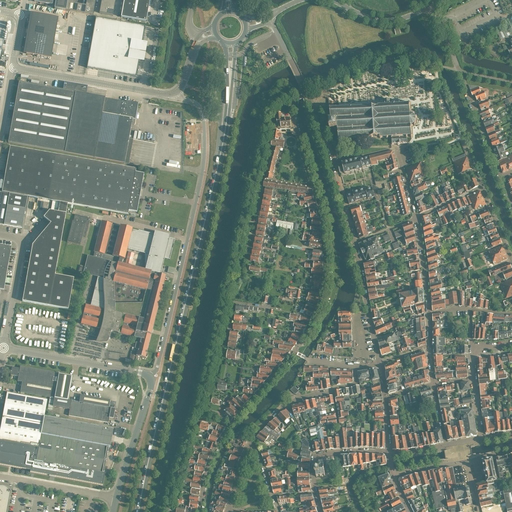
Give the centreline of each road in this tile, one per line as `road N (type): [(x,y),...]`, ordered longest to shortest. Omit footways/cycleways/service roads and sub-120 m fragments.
road 1 (primary): [(138,511),(219,159),(230,75)]
road 2 (residential): [(163,511),(221,326),(269,119),(290,101)]
road 3 (unclassified): [(175,93),(201,108),(204,146),(150,376)]
road 4 (residential): [(294,351),(322,301),(327,267),(290,101)]
road 5 (residential): [(200,511),(217,445),(294,351)]
road 6 (unclassified): [(175,93),(12,66)]
road 7 (residential): [(353,242),(306,93)]
road 8 (unclassified): [(150,376),(3,347)]
road 9 (residential): [(248,444),(295,397),(356,383),(354,365)]
road 10 (unclassified): [(3,347),(21,245),(0,235)]
road 11 (unclassified): [(116,496),(150,376)]
road 12 (residential): [(379,361),(353,242)]
